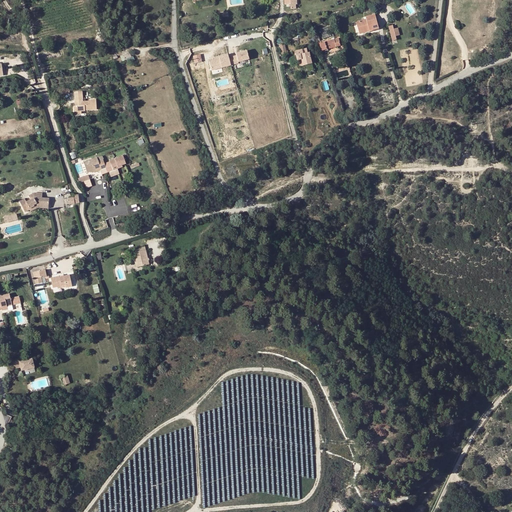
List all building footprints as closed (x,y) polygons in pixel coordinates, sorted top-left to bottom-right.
[(284,0),(285,4),(291,4),(291,8),(296,8),(296,4),(298,4),(297,0),(284,0)] [(369,28),(370,31),(379,29),(375,14),(366,17),(366,19),(356,22),(359,32),(367,29),(369,28)] [(338,38),(320,44),(322,51),(341,45),(338,38)] [(307,48),(296,51),(298,60),(299,60),(302,59),(303,64),(312,62),(310,52),(308,52),(307,48)] [(236,56),(229,58),(230,65),(238,63),(238,62),(249,59),(247,51),(236,54),(236,56)] [(193,55),(195,62),(202,61),(201,54),(193,55)] [(215,60),(209,62),(211,70),(230,65),(229,58),(228,55),(219,57),(219,59),(215,60)] [(83,96),(74,96),(75,103),(77,103),(77,106),(75,106),(74,106),(74,114),(81,114),(81,111),(85,111),(85,110),(96,109),(96,99),(90,99),(90,100),(83,101),(83,96)] [(109,160),(113,170),(118,169),(118,167),(122,165),(126,164),(123,156),(109,160)] [(101,168),(101,169),(106,168),(103,159),(98,161),(97,157),(83,161),(87,172),(91,171),(101,168)] [(25,212),(30,210),(29,209),(35,206),(34,205),(37,203),(38,205),(48,205),(48,198),(42,198),(43,193),(35,192),(28,196),(30,199),(26,201),(25,198),(19,201),(25,212)] [(29,209),(30,210),(31,212),(39,208),(48,208),(48,205),(38,205),(37,203),(34,205),(35,206),(29,209)] [(5,222),(18,219),(17,213),(4,217),(5,222)] [(133,254),(134,253),(136,259),(138,267),(149,264),(145,246),(131,249),(133,254)] [(53,288),(58,287),(65,285),(65,287),(72,286),(70,274),(64,276),(60,277),(59,275),(51,277),(53,288)] [(35,279),(38,291),(44,290),(42,284),(48,282),(46,276),(35,279)] [(0,309),(1,309),(1,308),(7,306),(12,305),(10,300),(19,298),(18,291),(0,295),(0,309)] [(11,362),(13,370),(20,368),(21,371),(34,368),(32,358),(18,361),(18,360),(11,362)] [(61,378),(63,385),(69,383),(67,376),(61,378)]
